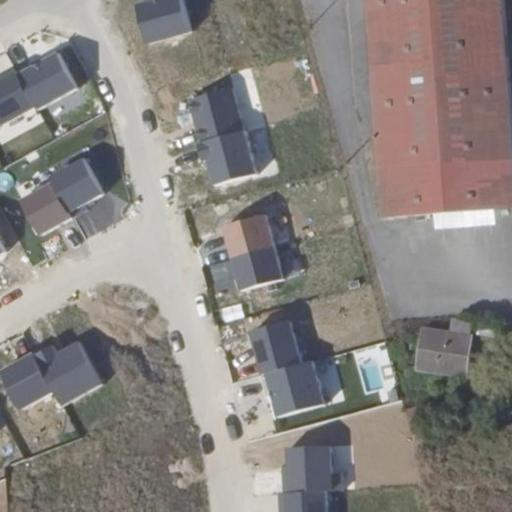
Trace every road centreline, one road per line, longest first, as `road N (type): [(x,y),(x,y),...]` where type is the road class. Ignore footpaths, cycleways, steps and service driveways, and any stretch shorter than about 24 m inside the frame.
road 1 (residential): [(156,243),(196,363),(226,511)]
road 2 (residential): [(81,0),(156,243)]
road 3 (residential): [(0,319),(156,243)]
